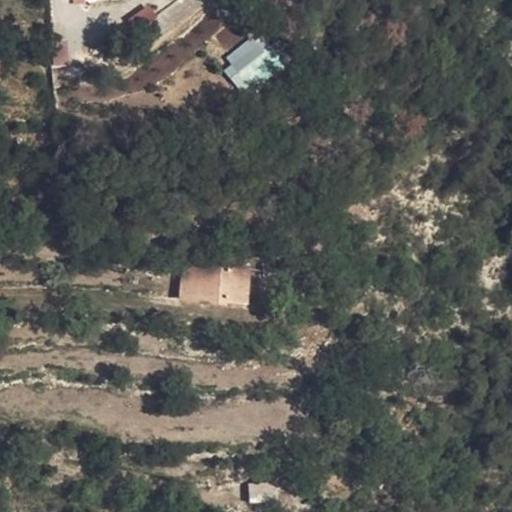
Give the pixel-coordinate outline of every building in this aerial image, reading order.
[(69,0),(69,1),(73,1),(73,8),(83,8),(82,0),(69,0)] [(238,0),(215,0),(214,1),(221,15),(240,4),(238,0)] [(238,0),(240,4),(249,26),(290,10),(286,0),(238,0)] [(221,15),(214,1),(133,46),(142,63),(223,18),(221,15)] [(219,63),(240,93),(283,64),(262,34),(219,63)] [(193,304),(199,269),(175,265),(170,301),(193,304)] [(239,275),(199,269),(193,304),(234,311),(239,275)] [(284,511),(318,511),(315,489),(283,491),(284,511)]
